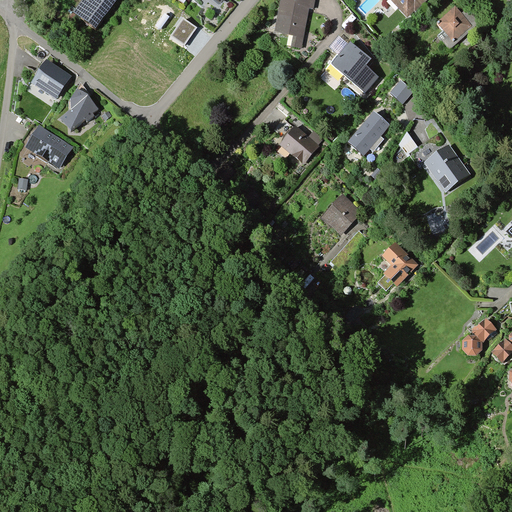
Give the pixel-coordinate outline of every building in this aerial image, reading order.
[(95,32),(117,0),(87,0),(75,17),(73,15),(72,15),(95,32)] [(276,33),(298,37),(303,9),(311,10),(313,2),(303,0),(297,0),(296,7),(281,4),(276,33)] [(404,0),(406,2),(403,5),(403,7),(410,14),(424,0),(404,0)] [(470,28),(472,30),(478,25),(466,11),(460,17),(454,10),(436,26),(442,33),(432,42),(432,43),(437,39),(449,52),(455,47),(452,44),(470,28)] [(61,45),(67,49),(72,44),(66,39),(61,45)] [(366,70),(371,64),(350,46),(338,59),(336,57),(329,65),(364,95),(377,79),(366,70)] [(33,85),(54,99),(67,80),(46,66),(42,71),(38,72),(36,75),(37,79),(33,85)] [(98,110),(89,98),(62,119),(71,130),(98,110)] [(389,124),(374,112),(350,140),(364,153),(389,124)] [(58,168),(69,151),(38,131),(36,134),(34,133),(32,135),(30,138),(28,141),(27,144),(29,145),(27,148),(58,168)] [(315,148),(296,131),(281,147),(301,164),(315,148)] [(446,193),(467,177),(447,149),(430,161),(431,161),(441,175),(436,179),(446,193)] [(17,191),(25,192),(26,184),(18,183),(17,191)] [(250,208),(259,202),(254,193),(245,199),(250,208)] [(326,220),(340,233),(357,215),(342,202),(326,220)] [(365,240),(359,234),(331,264),(337,270),(365,240)] [(396,286),(414,267),(394,248),(384,258),(393,267),(385,276),(396,286)] [(494,331),(485,322),(472,334),(476,337),(474,339),(468,338),(462,344),(462,351),(467,356),(475,356),(480,351),(480,344),(479,343),(480,342),(481,343),(494,331)] [(508,346),(504,342),(492,354),(501,364),(511,352),(511,334),(509,338),(509,344),(508,346)]
